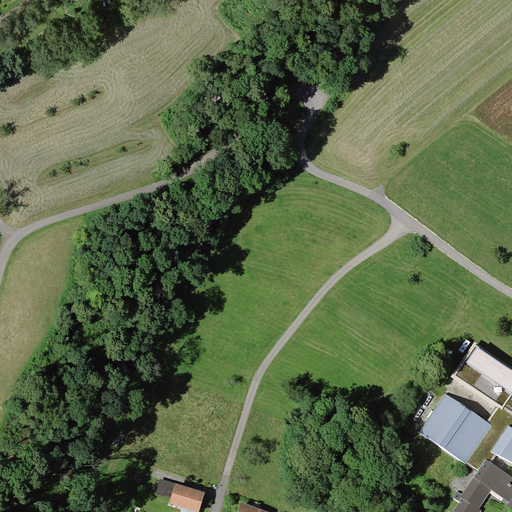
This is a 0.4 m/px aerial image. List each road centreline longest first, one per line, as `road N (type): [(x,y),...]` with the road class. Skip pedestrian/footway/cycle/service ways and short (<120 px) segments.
road 1 (residential): [(405,220),(386,201),(303,161),(299,138),(315,102),(293,87),(164,182),(35,225),(13,240),(0,274)]
road 2 (residential): [(214,511),(250,400),(276,349),(323,292),(405,220)]
road 3 (residential): [(511,294),(405,220)]
